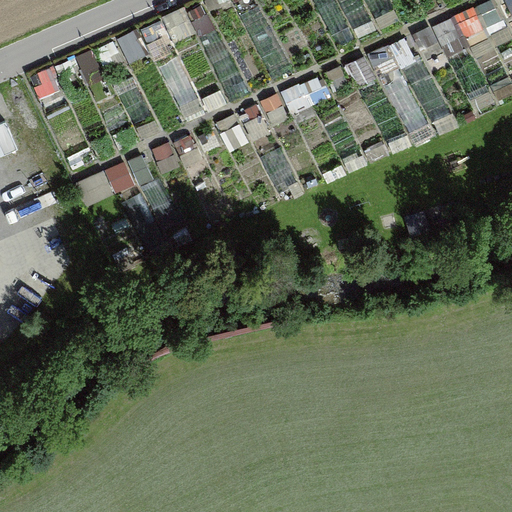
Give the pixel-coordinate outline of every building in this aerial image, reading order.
[(497,0),(490,0),(434,25),(447,54),(509,27),(497,0)] [(166,18),(178,42),(197,32),(185,8),(166,18)] [(151,54),(141,33),(123,41),(132,62),(151,54)] [(187,116),(203,108),(179,57),(163,65),(187,116)] [(146,156),(79,178),(87,203),(154,182),(146,156)]
